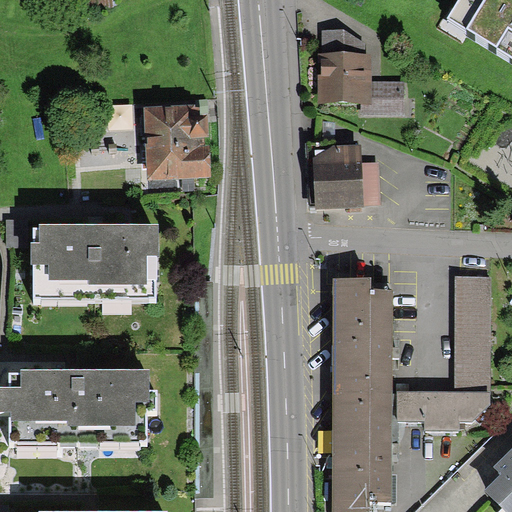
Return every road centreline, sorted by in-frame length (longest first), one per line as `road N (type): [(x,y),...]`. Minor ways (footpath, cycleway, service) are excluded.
road 1 (secondary): [(277,247),(288,511)]
road 2 (secondary): [(262,0),(277,247)]
road 3 (residential): [(511,253),(277,247)]
